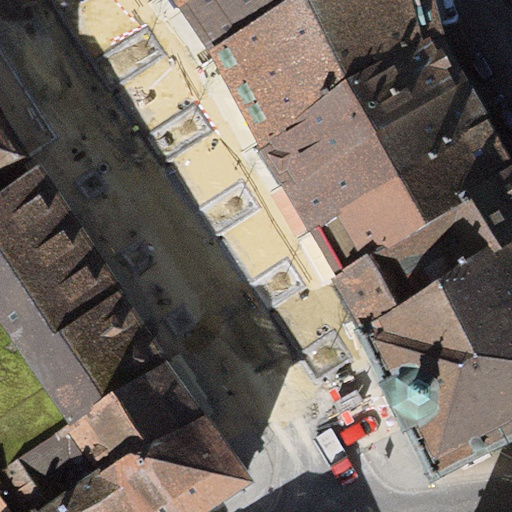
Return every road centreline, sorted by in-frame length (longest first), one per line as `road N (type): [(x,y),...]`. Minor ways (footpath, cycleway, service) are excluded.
road 1 (residential): [(350,511),(12,0)]
road 2 (residential): [(353,511),(511,501)]
